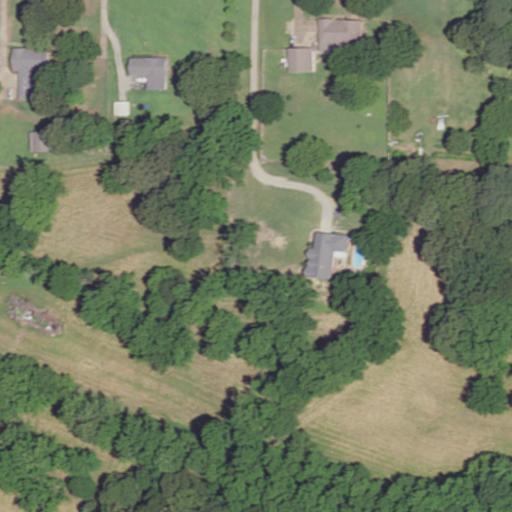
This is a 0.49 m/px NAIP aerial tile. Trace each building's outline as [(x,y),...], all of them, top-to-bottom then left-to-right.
[(321,20),(320,52),(345,53),(345,44),(350,44),(350,50),(362,50),(362,21),(321,20)] [(14,50),(43,50),(43,52),(50,52),(50,72),(34,72),(35,101),(20,101),(20,71),(14,72),(14,50)] [(291,50),(314,50),(314,73),(291,73),(291,50)] [(168,59),(169,90),(150,91),(150,76),(133,76),(133,60),(168,59)] [(116,103),(129,103),(129,116),(116,116),(116,103)] [(32,133),(59,133),(59,151),(32,151),(32,133)] [(316,251),(318,233),(351,236),(349,255),(337,253),(335,279),(310,276),(313,251),(316,251)]
